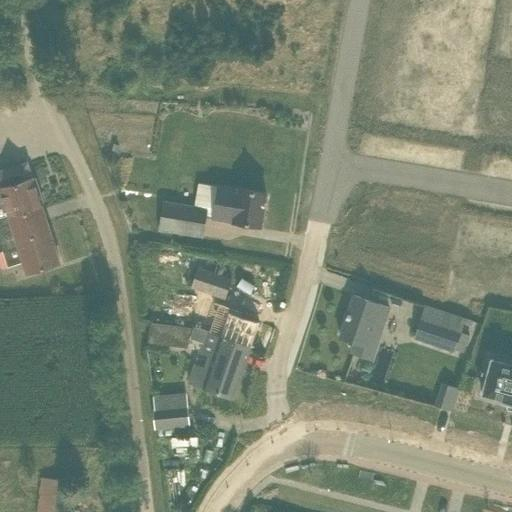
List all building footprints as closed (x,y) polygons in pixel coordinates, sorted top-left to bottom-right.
[(511,111),(497,109),(491,146),(510,149),(511,135),(511,111)] [(32,179),(27,163),(0,171),(0,218),(7,217),(8,219),(42,208),(42,206),(44,202),(42,196),(38,194),(33,178),(32,179)] [(194,206),(163,201),(159,229),(202,235),(205,216),(232,221),(261,226),(266,193),(219,185),(218,186),(198,183),(194,206)] [(0,245),(7,267),(22,262),(26,273),(60,262),(42,208),(8,219),(7,217),(0,218),(0,245)] [(466,222),(459,259),(478,262),(485,225),(466,222)] [(485,225),(478,262),(496,265),(502,228),(485,225)] [(511,229),(502,228),(496,265),(511,268),(511,229)] [(197,268),(191,286),(225,299),(231,280),(215,274),(220,261),(196,254),(193,266),(197,268)] [(467,283),(464,296),(472,297),(475,284),(467,283)] [(475,284),(472,297),(480,299),(482,286),(475,284)] [(502,290),(500,302),(507,304),(510,291),(502,290)] [(355,295),(340,337),(357,342),(353,353),(371,359),(389,307),(384,305),(373,301),(355,295)] [(220,336),(251,346),(260,322),(229,311),(209,305),(205,315),(225,322),(220,336)] [(421,319),(415,338),(454,351),(455,349),(464,352),(469,336),(469,335),(460,332),(461,331),(422,317),(421,319)] [(152,323),(149,342),(189,347),(191,327),(152,323)] [(233,397),(251,346),(220,336),(208,331),(200,353),(213,357),(208,369),(195,365),(189,382),(215,391),(233,397)] [(511,365),(491,360),(482,394),(503,400),(503,402),(511,404),(511,365)] [(455,408),(461,386),(443,381),(437,403),(455,408)] [(154,408),(156,428),(188,425),(186,405),(154,408)] [(64,511),(67,480),(40,477),(36,511),(64,511)]
